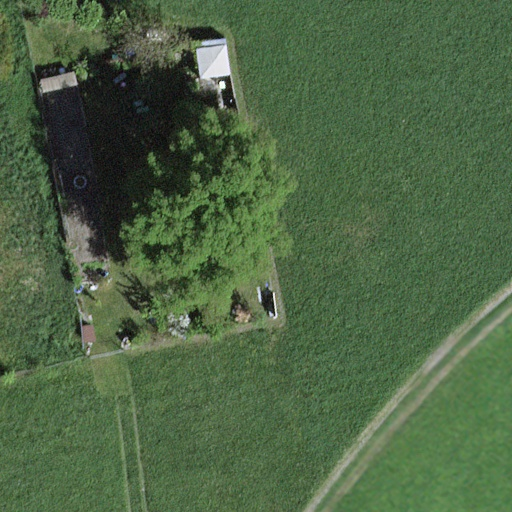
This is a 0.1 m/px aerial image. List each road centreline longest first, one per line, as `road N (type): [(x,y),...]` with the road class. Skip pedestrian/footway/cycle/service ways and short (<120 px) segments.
road 1 (track): [(320,511),(403,407),(511,302)]
road 2 (track): [(115,365),(138,511)]
